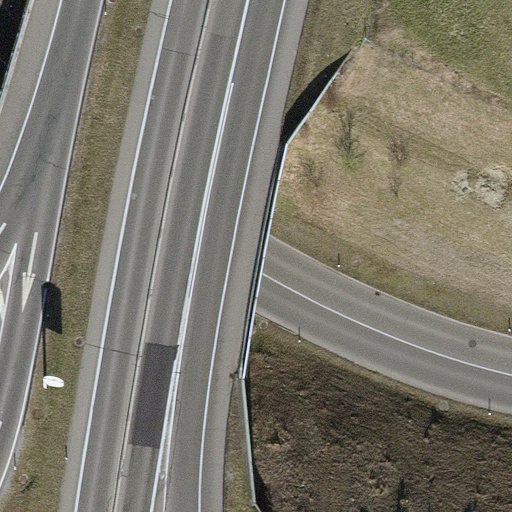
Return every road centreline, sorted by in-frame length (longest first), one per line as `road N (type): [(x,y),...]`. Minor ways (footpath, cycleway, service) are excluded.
road 1 (tertiary): [(511,377),(406,344),(264,273),(0,54)]
road 2 (trunk): [(194,0),(97,511)]
road 3 (trunk): [(136,511),(215,80)]
road 4 (trunk): [(182,511),(222,232),(215,80)]
road 5 (trunk): [(85,0),(42,156),(0,239)]
